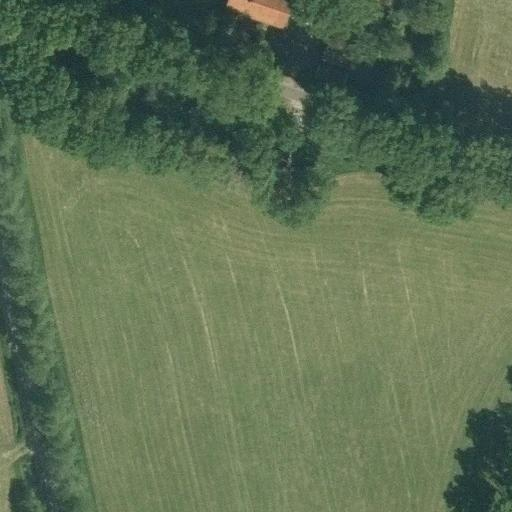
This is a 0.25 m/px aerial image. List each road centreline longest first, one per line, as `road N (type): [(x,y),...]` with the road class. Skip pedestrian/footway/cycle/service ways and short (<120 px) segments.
road 1 (unclassified): [(511,164),(5,0)]
road 2 (tertiary): [(57,511),(0,255)]
